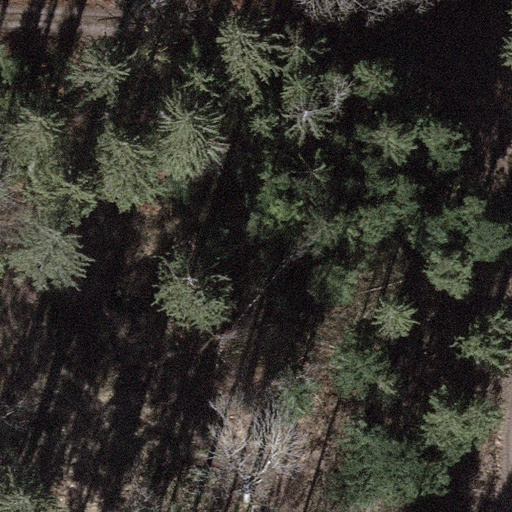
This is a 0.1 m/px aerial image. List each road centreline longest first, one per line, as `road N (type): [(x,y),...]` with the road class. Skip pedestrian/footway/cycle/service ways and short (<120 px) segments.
road 1 (track): [(0,5),(102,5),(416,40),(511,66)]
road 2 (track): [(511,196),(416,40)]
